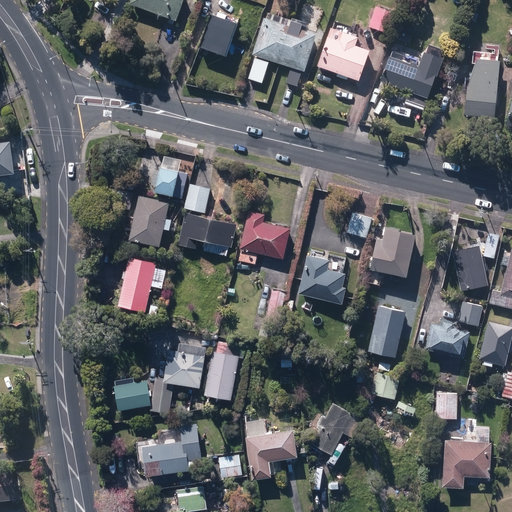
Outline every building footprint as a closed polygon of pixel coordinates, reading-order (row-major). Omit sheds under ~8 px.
[(131,0),(130,5),(176,23),(184,0),(131,0)] [(368,28),(388,35),(395,16),(376,8),(368,28)] [(199,50),(226,59),(238,24),(226,20),(227,17),(218,14),(216,18),(211,16),(199,50)] [(286,85),(297,88),(302,73),(304,73),(316,36),(300,31),(301,29),(290,25),(290,28),(264,19),(251,57),(291,69),(286,85)] [(317,68),(359,82),(370,52),(355,47),(358,39),(356,38),(357,36),(350,33),(352,28),(333,22),(317,68)] [(404,105),(423,112),(428,100),(427,99),(435,77),(437,78),(443,61),(424,53),(418,69),(416,68),(417,65),(411,63),(410,66),(389,58),(380,82),(381,83),(380,87),(401,94),(402,91),(408,93),(404,105)] [(248,81),(262,85),(269,64),(255,59),(248,81)] [(464,116),(493,120),(500,63),(477,60),(467,88),(464,116)] [(226,103),(238,106),(239,100),(227,97),(226,103)] [(0,172),(12,171),(8,144),(0,144),(0,172)] [(154,193),(182,200),(188,175),(178,173),(181,161),(164,158),(162,169),(160,169),(159,173),(155,172),(151,187),(156,188),(154,193)] [(184,209),(205,215),(211,190),(190,185),(184,209)] [(107,208),(126,212),(130,194),(111,189),(107,208)] [(129,242),(159,249),(163,231),(169,232),(172,221),(166,220),(170,204),(139,198),(129,242)] [(240,250),(283,260),(290,230),(263,223),(265,216),(249,212),(240,250)] [(217,250),(228,253),(229,248),(232,249),(238,226),(185,214),(178,246),(196,251),(198,242),(218,246),(217,250)] [(347,234),(366,239),(372,220),(353,214),(347,234)] [(369,271),(406,279),(415,237),(385,230),(382,241),(376,240),(369,271)] [(501,233),(489,232),(486,255),(498,257),(501,233)] [(104,263),(114,265),(117,247),(107,245),(104,263)] [(452,252),(460,292),(488,287),(480,247),(452,252)] [(511,248),(511,249),(501,293),(493,291),(490,303),(511,308),(511,307),(511,248)] [(238,262),(255,266),(257,256),(240,252),(238,262)] [(298,295),(342,306),(346,289),(342,288),(345,275),(327,271),(330,262),(308,257),(298,295)] [(118,308),(145,314),(156,264),(129,258),(118,308)] [(259,337),(275,340),(286,292),(273,289),(264,324),(262,323),(259,337)] [(459,323),(478,328),(483,308),(463,303),(459,323)] [(149,316),(156,318),(158,308),(151,306),(149,316)] [(368,353),(395,359),(406,313),(378,307),(368,353)] [(260,320),(253,319),(252,326),(259,327),(260,320)] [(508,362),(511,343),(511,324),(491,319),(482,356),(508,362)] [(425,351),(464,359),(470,333),(453,329),(454,326),(443,323),(442,327),(431,324),(425,351)] [(204,396),(231,402),(239,359),(244,360),(246,348),(218,343),(216,353),(212,353),(204,396)] [(150,412),(169,415),(174,385),(200,389),(206,348),(179,345),(178,353),(168,351),(164,380),(155,379),(150,412)] [(281,360),(281,369),(292,369),(292,360),(281,360)] [(378,370),(389,373),(391,366),(379,363),(378,370)] [(370,395),(395,400),(400,379),(375,374),(370,395)] [(114,388),(118,412),(151,406),(147,382),(135,384),(134,379),(114,382),(115,388),(114,388)] [(436,420),(456,421),(457,396),(448,395),(448,388),(434,387),(434,394),(437,395),(436,420)] [(386,448),(406,458),(423,422),(413,417),(416,410),(399,402),(396,410),(388,406),(376,431),(391,438),(386,448)] [(310,445),(331,456),(344,434),(353,439),(363,421),(333,404),(325,418),(323,417),(316,429),(319,430),(310,445)] [(282,434),(278,434),(267,436),(265,420),(246,423),(248,439),(245,439),(251,482),(271,479),(271,475),(276,475),(274,462),(297,459),(293,432),(282,434)] [(142,448),(146,478),(189,472),(188,469),(195,468),(194,461),(202,460),(197,425),(180,427),(182,442),(142,448)] [(442,489),(464,490),(464,477),(489,479),(491,444),(463,443),(463,439),(453,439),(453,442),(445,441),(442,489)] [(219,458),(221,477),(241,475),(239,456),(219,458)] [(395,502),(420,503),(422,470),(397,469),(395,502)] [(0,473),(0,503),(17,501),(13,472),(0,473)] [(197,511),(208,511),(204,488),(176,492),(179,511),(197,511)]
